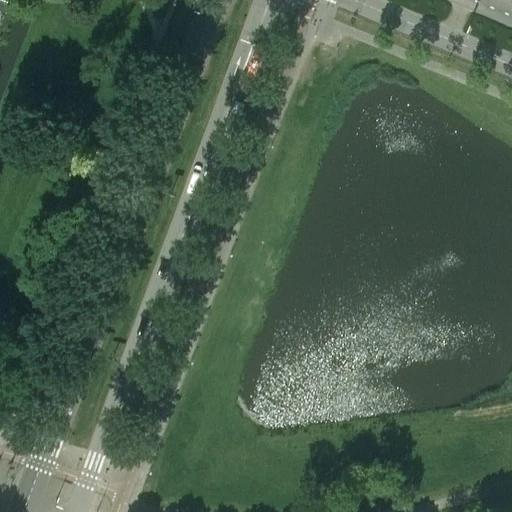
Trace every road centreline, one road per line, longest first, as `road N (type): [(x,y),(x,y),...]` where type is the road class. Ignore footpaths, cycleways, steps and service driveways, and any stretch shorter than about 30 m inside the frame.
road 1 (secondary): [(216,0),(18,511)]
road 2 (secondary): [(74,511),(270,0)]
road 3 (unclassified): [(349,0),(511,64)]
